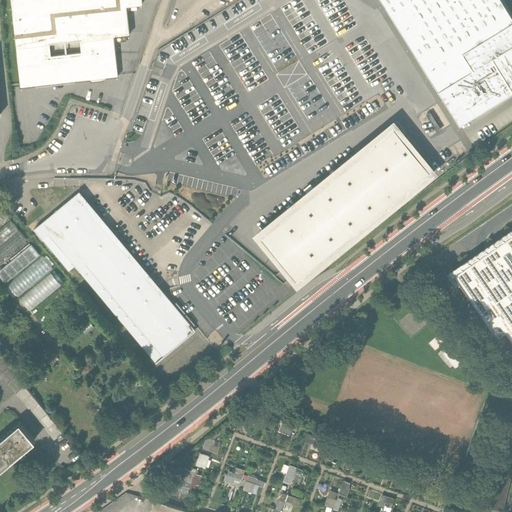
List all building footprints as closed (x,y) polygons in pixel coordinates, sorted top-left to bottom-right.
[(15,0),(24,87),(125,77),(120,35),(133,33),(131,9),(147,7),(146,0),(15,0)] [(366,0),(375,6),(382,1),(460,123),(511,90),(511,16),(501,0),(366,0)] [(335,122),(277,27),(241,49),(298,144),(335,122)] [(393,119),(254,235),(298,288),(437,172),(393,119)] [(85,193),(40,228),(155,367),(198,328),(85,193)] [(0,273),(32,312),(66,283),(0,204),(0,273)] [(504,330),(511,341),(511,232),(501,240),(480,253),(452,273),(496,336),(504,330)] [(441,333),(430,342),(436,349),(447,340),(441,333)] [(64,434),(0,355),(0,371),(57,440),(64,434)] [(0,471),(36,441),(20,422),(0,438),(0,471)] [(202,451),(198,463),(209,467),(213,454),(202,451)] [(506,462),(497,459),(486,507),(502,510),(509,479),(503,477),(506,462)] [(293,484),(296,477),(301,479),(305,468),(291,463),(285,481),(293,484)] [(238,465),(237,470),(229,469),(227,480),(244,483),(247,467),(238,465)] [(262,494),(266,478),(250,473),(245,489),(262,494)] [(332,488),(325,511),(338,511),(334,511),(340,490),(332,488)] [(301,503),(303,497),(282,490),(273,511),(282,511),(285,503),(293,506),(295,501),(301,503)] [(114,511),(138,496),(126,492),(97,511),(114,511)] [(384,493),(380,503),(392,508),(396,497),(384,493)] [(195,511),(155,500),(151,511),(195,511)]
